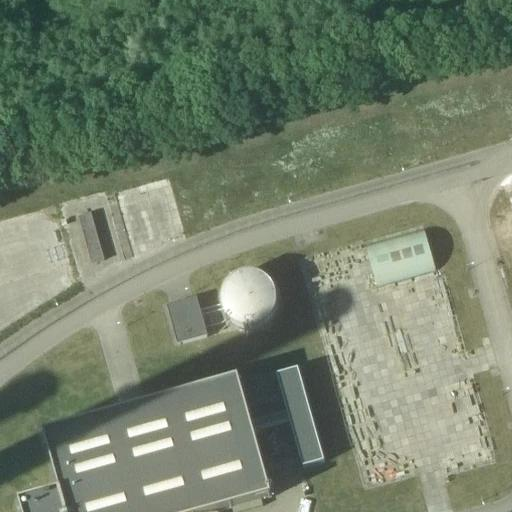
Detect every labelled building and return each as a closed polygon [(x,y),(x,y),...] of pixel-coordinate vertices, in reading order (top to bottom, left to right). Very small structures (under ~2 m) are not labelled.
[(367,246),(377,287),(436,272),(426,231),(367,246)] [(228,319),(235,326),(244,330),(254,332),(264,330),(272,324),(279,317),(282,307),(282,297),(279,288),(273,280),(264,274),(254,272),(244,273),(235,278),(228,285),(224,294),(223,304),(224,310),(228,319)] [(168,307),(178,346),(208,337),(202,316),(201,311),(197,299),(168,307)] [(277,377),(304,470),(325,463),(299,371),(277,377)] [(44,434),(60,492),(21,503),(23,511),(219,511),(271,497),(238,379),(44,434)]
